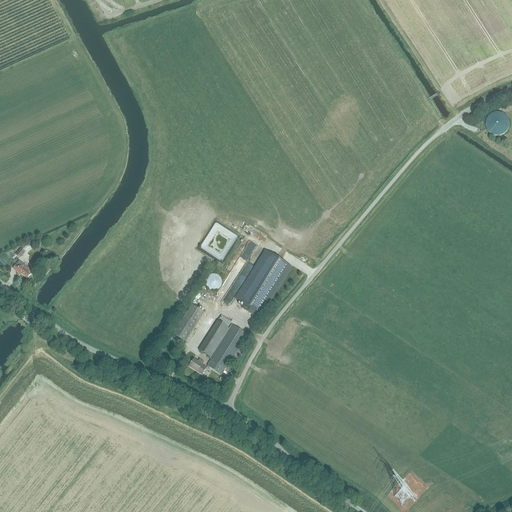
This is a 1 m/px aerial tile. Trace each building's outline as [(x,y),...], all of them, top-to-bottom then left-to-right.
[(509,123),(509,122),(508,120),(508,118),(506,116),(505,115),(503,114),(502,113),(500,113),(498,113),(496,113),(494,113),(492,114),(491,115),(489,116),(488,118),(487,119),(486,121),(486,123),(486,125),(486,127),(487,129),(488,130),(489,132),(490,133),(492,134),(493,135),(495,136),(497,136),(499,136),(501,136),(503,135),(505,134),(506,132),(507,131),(508,129),(509,127),(509,125),(509,123)] [(214,221),(199,247),(222,260),(237,234),(214,221)] [(249,245),(247,248),(252,251),(256,243),(248,239),(246,244),(249,245)] [(21,249),(16,255),(20,259),(26,252),(21,249)] [(265,251),(235,299),(244,305),(242,308),(254,316),(257,313),(261,316),(292,268),(265,251)] [(13,269),(19,274),(20,273),(27,279),(33,272),(19,261),(13,269)] [(222,283),(222,281),(222,280),(222,278),(221,277),(220,276),(219,275),(218,274),(216,273),(215,273),(213,273),(212,273),(210,274),(209,275),(208,276),(207,278),(207,279),(206,281),(207,282),(207,284),(208,285),(209,287),(210,287),(211,288),(212,289),(214,289),(216,289),(217,288),(219,288),(220,287),(221,286),(222,284),(222,283)] [(186,342),(205,312),(192,304),(173,334),(186,342)] [(218,322),(199,351),(210,358),(229,329),(218,322)] [(233,326),(228,334),(209,364),(211,365),(209,368),(221,375),(246,334),(233,326)] [(204,362),(201,360),(199,363),(194,359),(189,367),(197,372),(198,372),(202,374),(205,368),(202,366),(204,362)]
